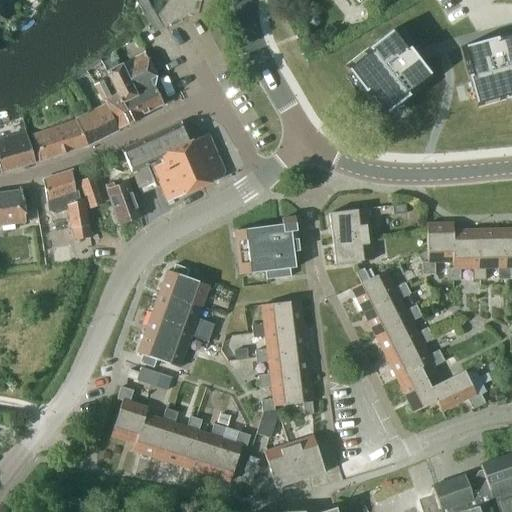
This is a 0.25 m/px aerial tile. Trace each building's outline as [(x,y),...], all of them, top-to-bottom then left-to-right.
[(393,28),(343,66),(381,116),(431,78),(393,28)] [(511,33),(458,48),(475,108),(511,97),(511,33)] [(154,77),(142,53),(117,65),(113,56),(101,62),(106,71),(104,72),(115,94),(108,98),(99,81),(93,84),(103,101),(117,129),(139,118),(138,116),(161,104),(152,87),(154,77)] [(103,105),(87,111),(100,138),(116,130),(103,105)] [(72,118),(73,120),(84,146),(100,138),(87,111),(72,118)] [(37,162),(84,146),(73,120),(28,136),(37,162)] [(188,146),(179,125),(120,150),(139,195),(155,188),(153,183),(156,182),(165,202),(220,179),(204,140),(188,146)] [(0,172),(33,163),(23,131),(0,137),(0,172)] [(74,192),(70,172),(41,182),(46,211),(48,212),(54,216),(67,212),(69,228),(70,228),(72,240),(88,239),(86,227),(84,211),(82,200),(78,201),(76,191),(74,192)] [(92,178),(79,182),(86,204),(100,199),(92,178)] [(138,218),(125,183),(105,189),(116,226),(138,218)] [(0,226),(24,223),(20,190),(0,193),(0,226)] [(404,213),(403,205),(389,207),(391,215),(404,213)] [(330,239),(367,235),(364,209),(327,214),(330,239)] [(294,233),(292,218),(279,220),(280,226),(233,231),(238,275),(264,272),(265,281),(289,278),(288,269),(293,268),(289,233),(294,233)] [(433,262),(451,262),(450,231),(450,223),(424,224),(425,262),(419,262),(420,275),(433,275),(433,262)] [(496,280),(502,280),(501,229),(475,230),(477,281),(484,280),(483,268),(496,267),(496,280)] [(508,267),(511,266),(511,229),(501,229),(502,280),(509,280),(508,267)] [(450,231),(451,262),(451,269),(445,269),(446,282),(458,281),(458,268),(471,268),(471,281),(477,281),(475,230),(450,231)] [(367,235),(330,239),(333,265),(370,261),(367,235)] [(158,293),(199,307),(206,286),(184,278),(187,271),(173,267),(170,274),(164,272),(158,293)] [(396,294),(399,300),(409,295),(404,283),(393,288),(384,271),(368,279),(363,269),(354,273),(360,284),(350,289),(361,311),(396,294)] [(158,293),(151,313),(210,333),(213,325),(195,319),(199,307),(158,293)] [(361,311),(373,334),(407,317),(410,323),(421,317),(415,305),(404,311),(399,300),(396,294),(361,311)] [(263,332),(300,327),(296,301),(259,306),(261,325),(249,326),(251,339),(263,337),(263,332)] [(144,333),(185,347),(189,335),(207,341),(210,333),(151,313),(144,333)] [(407,317),(373,334),(384,356),(418,339),(421,345),(432,340),(426,328),(415,334),(410,323),(407,317)] [(263,332),(263,337),(265,350),(253,351),(255,365),(266,363),(266,358),(303,353),(300,327),(263,332)] [(185,347),(144,333),(137,354),(142,355),(139,363),(153,367),(155,359),(179,367),(185,347)] [(384,356),(395,379),(429,361),(433,367),(443,362),(437,351),(427,356),(421,345),(418,339),(384,356)] [(245,349),(233,351),(234,359),(246,357),(245,349)] [(269,382),(307,377),(303,353),(266,358),(266,363),(268,375),(256,376),(257,389),(270,387),(269,382)] [(413,413),(435,402),(436,402),(429,388),(430,388),(425,378),(435,373),(433,367),(429,361),(395,379),(413,413)] [(138,373),(129,370),(126,378),(135,381),(138,373)] [(463,371),(430,388),(429,388),(436,402),(435,402),(440,412),(466,399),(471,410),(484,403),(479,392),(474,394),(463,371)] [(269,382),(270,387),(271,400),(259,402),(261,415),(273,413),(273,408),(300,404),(302,417),(312,415),(307,377),(269,382)] [(110,437),(134,445),(143,415),(145,409),(128,403),(131,392),(119,388),(115,401),(121,402),(110,437)] [(160,421),(143,415),(134,445),(131,452),(156,459),(167,423),(173,425),(176,413),(164,409),(160,421)] [(269,438),(277,413),(273,413),(261,415),(255,434),(269,438)] [(191,431),(197,433),(200,421),(188,418),(185,429),(173,425),(167,423),(156,459),(180,467),(191,431)] [(180,467),(204,475),(215,439),(220,441),(224,429),(212,425),(208,436),(197,433),(191,431),(180,467)] [(232,444),(220,441),(215,439),(204,475),(228,483),(240,447),(245,448),(248,437),(236,433),(232,444)] [(286,445),(298,482),(323,474),(310,437),(286,445)] [(298,482),(286,445),(262,453),(274,490),(298,482)] [(511,511),(511,453),(479,465),(481,470),(477,471),(474,479),(466,482),(464,476),(430,487),(438,511),(443,509),(443,511),(511,511)] [(245,462),(242,471),(243,471),(253,474),(255,475),(258,466),(256,466),(246,462),(245,462)]
